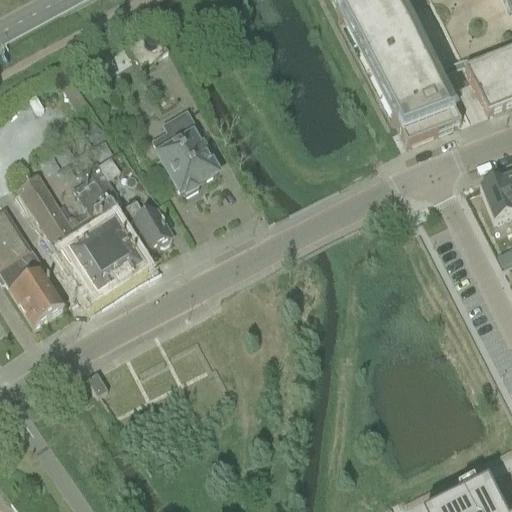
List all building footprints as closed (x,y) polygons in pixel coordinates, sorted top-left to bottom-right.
[(326,0),(329,5),(341,29),(395,132),(396,132),(401,142),(453,122),(458,131),(511,109),(511,7),(508,0),(326,0)] [(121,54),(108,58),(114,73),(126,68),(121,54)] [(78,92),(92,83),(83,68),(69,77),(78,92)] [(71,87),(61,94),(78,119),(88,112),(79,99),(71,87)] [(167,141),(152,149),(159,161),(157,162),(160,167),(156,170),(162,180),(166,178),(177,198),(180,196),(182,200),(196,192),(194,189),(215,177),(201,154),(199,155),(192,143),(197,140),(186,120),(162,134),(167,141)] [(118,179),(109,165),(97,173),(106,187),(118,179)] [(37,186),(17,200),(41,238),(63,271),(68,279),(76,291),(76,292),(89,312),(95,308),(95,309),(114,297),(125,290),(143,278),(122,245),(115,235),(123,230),(116,220),(120,218),(123,216),(123,215),(124,214),(106,187),(97,173),(94,169),(78,179),(84,188),(72,197),(86,218),(89,223),(78,230),(74,225),(67,223),(61,213),(57,216),(37,186)] [(499,186),(511,218),(511,182),(500,187),(500,186),(499,186)] [(511,218),(499,186),(478,195),(492,230),(511,222),(511,218)] [(124,214),(123,215),(123,216),(125,219),(135,237),(147,259),(158,253),(162,254),(167,251),(168,248),(170,246),(158,224),(154,216),(144,221),(136,207),(124,214)] [(0,218),(0,285),(31,335),(47,325),(63,315),(52,298),(55,296),(48,285),(43,277),(40,279),(36,271),(36,270),(36,267),(34,265),(4,216),(0,218)] [(107,398),(98,381),(87,386),(85,387),(86,389),(87,388),(96,404),(107,398)] [(511,387),(500,392),(511,423),(511,387)] [(455,511),(453,511),(493,511),(481,488),(451,503),(455,511)]
